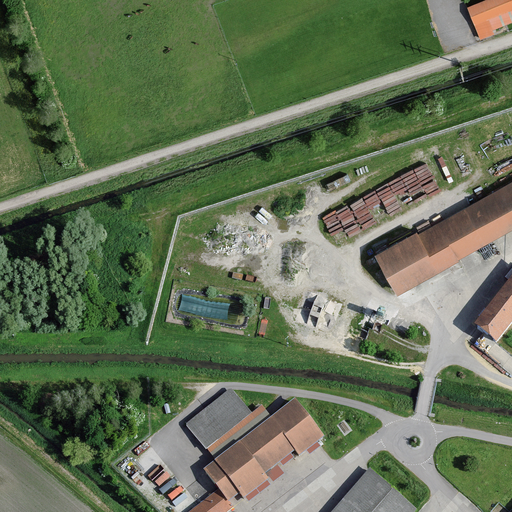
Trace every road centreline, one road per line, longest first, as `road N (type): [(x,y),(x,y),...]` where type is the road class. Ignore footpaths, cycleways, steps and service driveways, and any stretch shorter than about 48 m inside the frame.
road 1 (track): [(511,38),(0,208)]
road 2 (track): [(216,386),(0,385)]
